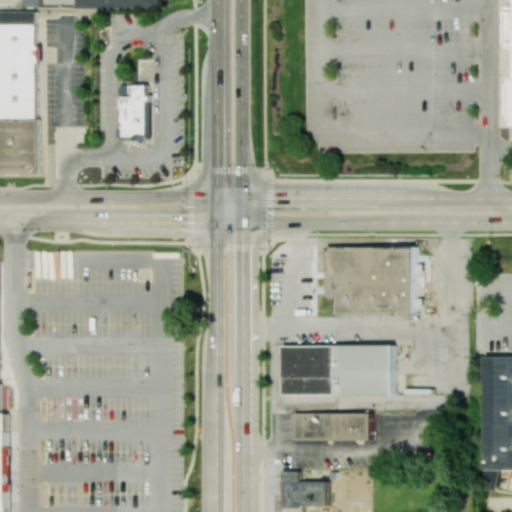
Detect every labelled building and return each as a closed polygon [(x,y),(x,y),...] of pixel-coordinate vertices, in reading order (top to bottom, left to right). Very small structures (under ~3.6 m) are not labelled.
[(75,0),(76,7),(159,8),(158,0),(75,0)] [(41,10),(0,9),(0,174),(41,174),(41,10)] [(148,85),(122,84),(121,138),(151,139),(152,95),(147,95),(148,85)] [(417,316),(418,247),(329,246),(329,298),(337,298),(337,315),(417,316)] [(68,251),(49,251),(36,251),(35,277),(68,278),(68,251)] [(180,322),(180,303),(171,303),(172,323),(180,322)] [(284,344),(395,344),(395,394),(284,394),(284,344)] [(149,352),(127,351),(127,378),(148,378),(149,352)] [(511,355),(487,355),(486,469),(487,490),(498,490),(499,481),(502,469),(511,469),(511,355)] [(0,511),(11,511),(11,412),(5,412),(5,384),(0,384),(0,511)] [(297,412),(374,412),(374,438),(297,438),(297,412)] [(290,470),(290,504),(307,504),(338,504),(338,482),(310,482),(310,470),(290,470)]
